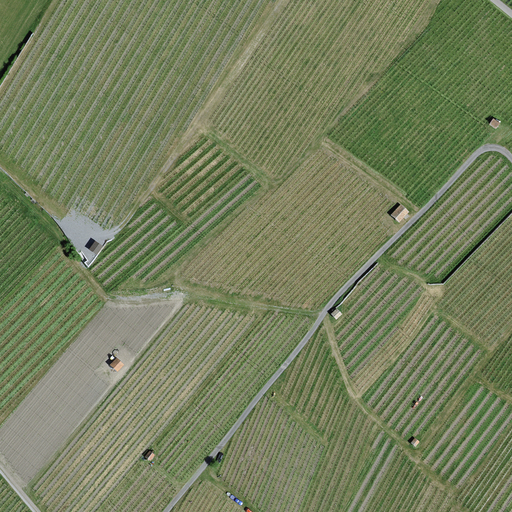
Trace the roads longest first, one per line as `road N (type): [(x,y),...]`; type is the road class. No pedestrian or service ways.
road 1 (track): [(165,511),(328,305),(478,151),(496,147),(511,160)]
road 2 (track): [(283,0),(110,235),(72,229),(0,158)]
